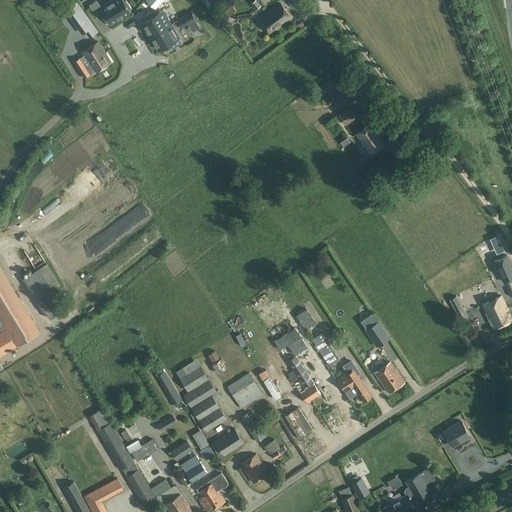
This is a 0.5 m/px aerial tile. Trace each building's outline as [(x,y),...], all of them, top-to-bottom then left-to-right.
[(97,1),(90,5),(98,18),(104,14),(112,26),(132,13),(131,10),(133,9),(127,0),(125,1),(124,0),(113,0),(102,7),(97,1)] [(255,0),(251,3),(255,9),(260,5),(255,0)] [(259,18),(270,35),(292,19),(280,3),(259,18)] [(162,10),(142,23),(150,36),(170,24),(162,10)] [(176,20),(177,20),(179,25),(180,28),(187,24),(195,19),(195,18),(191,11),(176,20)] [(170,24),(150,36),(158,49),(178,37),(170,24)] [(90,75),(90,76),(95,72),(111,62),(106,54),(98,42),(82,52),(84,55),(80,58),(74,62),(77,67),(84,78),(90,75)] [(325,96),(332,107),(346,97),(339,87),(325,96)] [(98,102),(92,106),(96,113),(102,109),(98,102)] [(345,123),(346,122),(357,115),(350,106),(338,114),(345,123)] [(385,142),(372,123),(356,134),(370,153),(385,142)] [(369,162),(364,156),(357,161),(362,167),(369,162)] [(80,169),(86,164),(83,160),(76,165),(80,169)] [(101,191),(123,177),(117,168),(95,182),(101,191)] [(366,199),(371,195),(364,187),(359,191),(365,199),(366,199)] [(374,200),(371,195),(366,199),(369,204),(374,200)] [(511,278),(511,267),(511,265),(507,255),(494,261),(504,282),(511,278)] [(0,356),(17,346),(40,332),(0,267),(0,325),(2,324),(5,329),(0,331),(0,356)] [(50,319),(64,309),(39,268),(22,278),(44,314),(46,313),(50,319)] [(128,294),(133,286),(127,283),(123,291),(128,294)] [(511,318),(502,296),(495,299),(493,295),(487,297),(489,301),(483,304),(493,328),(511,319),(511,318)] [(462,306),(456,296),(449,299),(455,309),(462,306)] [(368,329),(379,346),(390,338),(378,322),(368,329)] [(308,346),(296,327),(275,341),(280,349),(288,344),(295,355),(308,346)] [(341,365),(343,364),(322,332),(320,333),(311,339),(333,373),(342,367),(341,365)] [(215,350),(208,355),(212,362),(219,357),(215,350)] [(280,354),(270,361),(277,370),(287,363),(280,354)] [(288,361),(300,379),(294,383),(307,403),(321,394),(296,355),(288,361)] [(222,359),(211,365),(217,374),(227,368),(222,359)] [(371,396),(353,369),(356,367),(352,361),(345,366),(349,372),(338,380),(346,391),(354,386),(364,401),(371,396)] [(404,382),(400,375),(390,362),(375,372),(389,393),(404,382)] [(180,378),(188,392),(183,395),(206,432),(227,419),(216,401),(222,397),(218,390),(216,391),(209,378),(201,365),(180,378)] [(156,374),(175,406),(184,402),(164,369),(156,374)] [(259,376),(284,415),(293,410),(285,398),(286,398),(272,375),(271,375),(267,370),(259,376)] [(227,386),(241,408),(263,394),(249,372),(227,386)] [(337,384),(322,393),(339,420),(354,411),(337,384)] [(159,501),(111,422),(103,408),(89,416),(98,430),(97,430),(121,470),(122,470),(126,476),(146,509),(159,501)] [(248,412),(240,417),(257,442),(267,436),(264,432),(261,433),(248,412)] [(307,415),(293,424),(308,447),(323,438),(307,415)] [(173,416),(157,425),(160,431),(176,422),(173,416)] [(461,421),(444,431),(452,446),(470,436),(461,421)] [(205,460),(214,455),(198,426),(190,431),(201,450),(199,451),(205,460)] [(234,428),(210,444),(219,458),(243,442),(234,428)] [(153,438),(131,451),(137,461),(158,448),(153,438)] [(274,439),(265,445),(271,453),(280,447),(274,439)] [(170,451),(176,461),(193,450),(187,440),(170,451)] [(272,454),(275,459),(287,451),(284,446),(272,454)] [(256,454),(241,464),(253,483),(268,473),(256,454)] [(196,455),(181,465),(192,483),(208,472),(196,455)] [(434,460),(439,469),(446,465),(442,456),(434,460)] [(143,466),(152,485),(163,480),(154,461),(143,466)] [(411,499),(416,496),(418,499),(431,492),(426,483),(434,478),(428,468),(406,481),(410,486),(406,488),(405,491),(407,494),(384,507),(386,510),(384,511),(383,511),(409,511),(416,508),(411,499)] [(222,473),(197,489),(202,497),(199,499),(207,511),(210,509),(211,510),(225,501),(218,490),(228,483),(222,473)] [(362,477),(351,483),(358,498),(370,492),(362,477)] [(91,511),(74,481),(64,487),(78,511),(91,511)] [(193,511),(180,493),(165,503),(171,511),(193,511)] [(359,511),(352,494),(351,494),(350,493),(342,496),(343,498),(341,499),(346,511),(359,511)]
